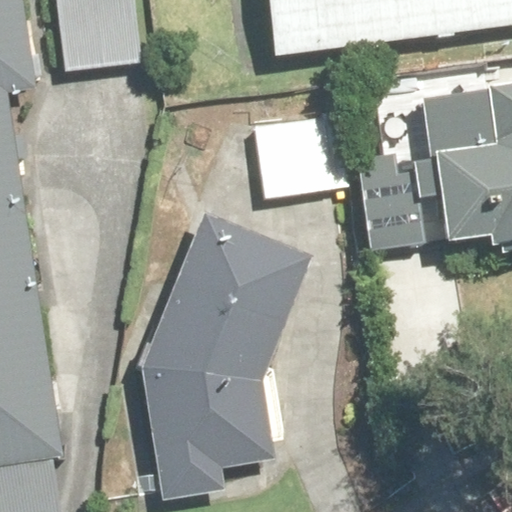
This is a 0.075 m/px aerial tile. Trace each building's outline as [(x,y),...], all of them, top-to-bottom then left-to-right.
[(17,0),(0,0),(0,511),(61,511),(4,97),(32,92),(17,0)] [(118,0),(44,0),(58,75),(129,63),(118,0)] [(511,0),(242,0),(253,72),(511,34),(511,0)] [(467,262),(511,254),(511,89),(400,108),(424,254),(465,247),(467,262)] [(330,120),(244,131),(254,204),(340,192),(330,120)] [(303,268),(196,217),(128,358),(127,358),(127,360),(120,376),(130,380),(123,511),(167,511),(179,491),(251,456),(244,391),(303,268)]
